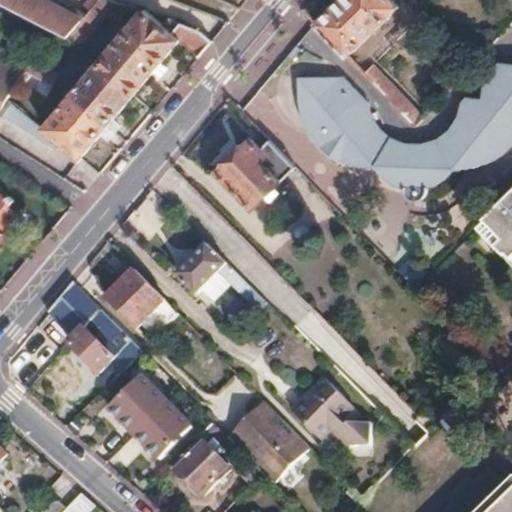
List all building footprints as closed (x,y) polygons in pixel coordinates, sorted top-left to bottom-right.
[(41,0),(0,0),(0,2),(3,4),(56,32),(66,37),(84,16),(60,4),(57,8),(41,0)] [(102,0),(88,0),(83,6),(89,10),(101,20),(115,3),(102,0)] [(390,0),(341,0),(316,25),(348,57),(398,8),(390,0)] [(143,9),(97,65),(133,95),(179,39),(161,25),(143,9)] [(66,37),(65,38),(78,49),(101,20),(89,10),(84,16),(66,37)] [(166,19),(161,25),(179,39),(198,56),(211,41),(200,32),(166,19)] [(31,59),(24,72),(52,86),(58,74),(31,59)] [(0,113),(21,73),(0,62),(0,113)] [(97,65),(71,96),(107,126),(133,95),(97,65)] [(376,68),(367,77),(416,126),(425,117),(376,68)] [(334,78),(295,80),(297,106),(304,132),(312,139),(321,151),(343,167),(371,167),(386,184),(394,188),(399,190),(403,194),(408,202),(411,205),(416,205),(422,203),(426,200),(428,195),(428,191),(445,178),(459,160),(485,158),(508,143),(511,137),(511,70),(490,72),(491,93),(474,93),(467,94),(460,101),(458,108),(455,117),(449,124),(443,131),(434,139),(427,142),(419,145),(400,143),(390,139),(378,131),(372,123),(369,116),(366,107),(357,98),(337,99),(334,78)] [(24,72),(19,83),(46,97),(52,86),(24,72)] [(71,96),(44,128),(79,158),(107,126),(71,96)] [(252,140),(219,173),(254,209),(297,168),(270,140),(261,149),(252,140)] [(0,243),(7,236),(3,232),(18,213),(10,205),(14,201),(8,196),(6,198),(0,192),(0,243)] [(511,194),(483,223),(511,251),(511,194)] [(208,244),(179,274),(198,293),(202,290),(213,301),(230,285),(256,311),(265,300),(208,244)] [(136,271),(109,298),(137,327),(159,306),(176,323),(182,318),(136,271)] [(74,282),(48,312),(74,338),(69,343),(97,371),(99,374),(109,365),(119,376),(144,352),(119,327),(106,341),(119,354),(114,359),(85,328),(89,323),(102,310),(74,282)] [(102,310),(89,323),(106,341),(119,327),(102,310)] [(34,382),(46,401),(75,382),(63,364),(34,382)] [(99,374),(97,371),(74,393),(88,407),(119,376),(109,365),(99,374)] [(156,459),(191,424),(139,373),(104,409),(156,459)] [(325,376),(291,409),(321,439),(332,429),(335,426),(349,440),(349,446),(372,445),(372,423),(348,423),(343,418),(355,406),(325,376)] [(243,414),(255,390),(230,377),(218,401),(243,414)] [(192,400),(182,410),(195,424),(205,413),(192,400)] [(310,448),(263,402),(229,435),(276,482),(310,448)] [(442,417),(439,421),(451,433),(455,430),(442,417)] [(335,426),(332,429),(349,446),(349,440),(335,426)] [(392,427),(363,463),(380,478),(408,442),(392,427)] [(204,442),(178,469),(204,495),(231,468),(204,442)] [(0,463),(9,454),(0,445),(0,463)] [(253,462),(239,476),(250,487),(263,472),(253,462)] [(28,472),(11,491),(34,511),(62,511),(67,508),(28,472)] [(511,511),(511,491),(490,511),(511,511)] [(67,508),(62,511),(89,511),(96,505),(82,492),(67,508)]
